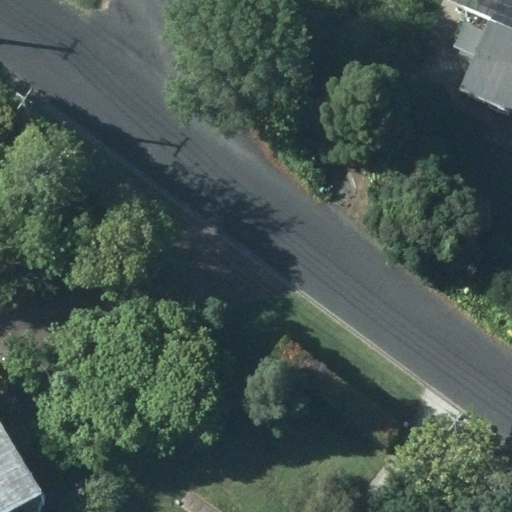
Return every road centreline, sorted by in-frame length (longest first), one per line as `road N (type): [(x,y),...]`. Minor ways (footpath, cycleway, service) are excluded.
road 1 (tertiary): [(151,128),(511,389)]
road 2 (tertiary): [(0,11),(151,128)]
road 3 (residential): [(151,128),(149,22),(139,0)]
